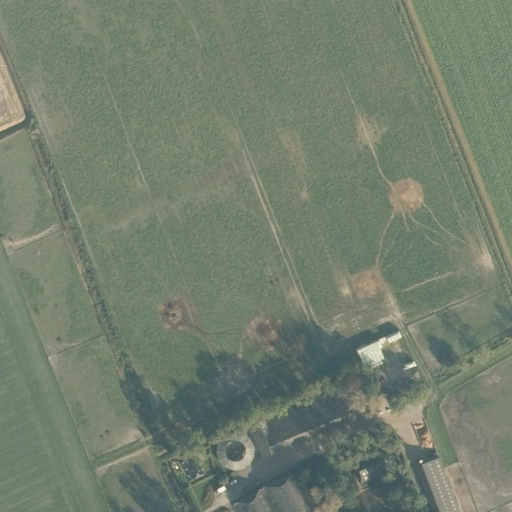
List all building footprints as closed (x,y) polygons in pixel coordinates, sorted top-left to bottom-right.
[(261,458),(362,416),(349,384),(248,426),(261,458)] [(229,434),(216,458),(236,468),(239,463),(241,464),(245,457),(248,459),(254,447),(229,434)] [(349,462),(361,484),(394,468),(383,445),(349,462)] [(181,463),(184,470),(187,469),(192,479),(203,474),(195,457),(181,463)] [(459,511),(439,458),(416,467),(433,511),(459,511)] [(318,511),(295,470),(233,505),(236,511),(318,511)]
